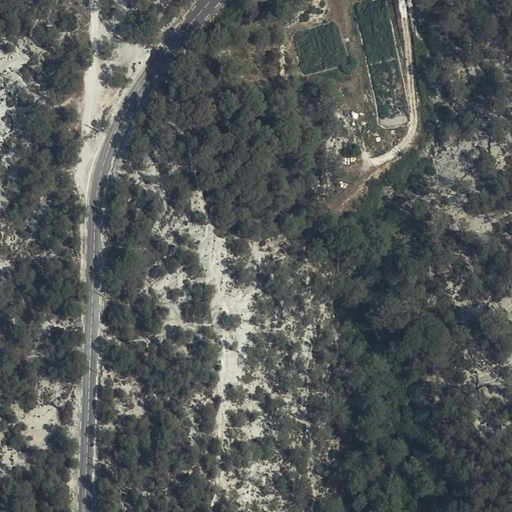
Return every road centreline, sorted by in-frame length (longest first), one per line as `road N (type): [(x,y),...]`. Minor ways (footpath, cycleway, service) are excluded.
road 1 (tertiary): [(84,511),(94,211),(104,159),(132,99),(211,0)]
road 2 (track): [(100,181),(90,138),(93,0)]
